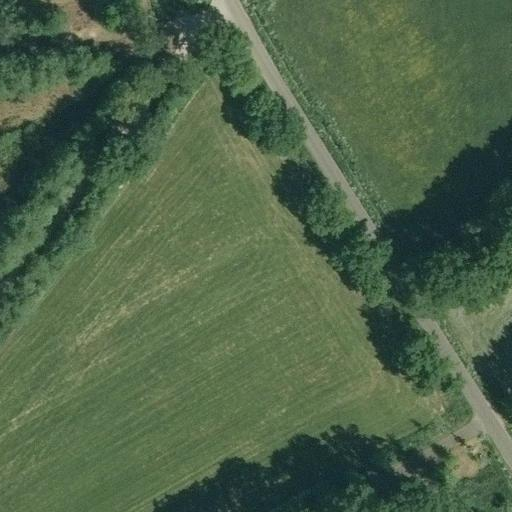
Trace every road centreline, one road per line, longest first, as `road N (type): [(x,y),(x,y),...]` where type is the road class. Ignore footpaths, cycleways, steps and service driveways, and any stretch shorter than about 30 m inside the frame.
road 1 (unclassified): [(511,457),(227,0)]
road 2 (track): [(200,26),(0,285)]
road 3 (track): [(325,511),(488,421)]
road 4 (track): [(0,50),(139,34)]
